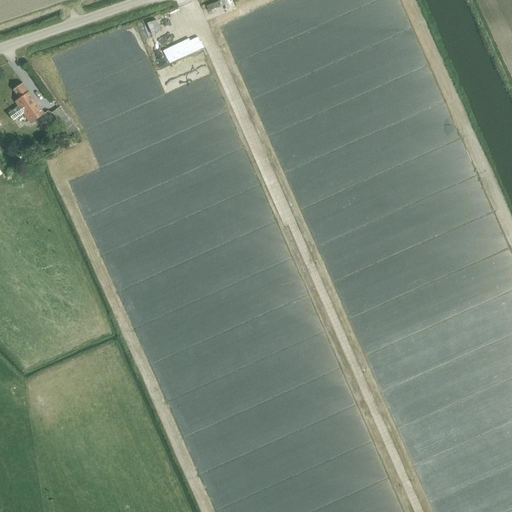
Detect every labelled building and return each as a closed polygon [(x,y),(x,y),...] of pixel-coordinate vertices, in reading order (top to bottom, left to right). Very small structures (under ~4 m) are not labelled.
[(233,2),(231,0),(217,0),(207,5),(210,12),(233,2)] [(152,34),(162,30),(157,19),(147,23),(152,34)] [(14,90),(20,98),(15,102),(19,106),(9,113),(8,112),(8,113),(13,121),(14,120),(13,120),(23,113),(31,124),(44,114),(29,92),(23,84),(23,83),(13,90),(14,90)] [(69,137),(70,138),(79,132),(78,131),(72,122),(71,123),(60,107),(52,113),(69,137)] [(4,131),(0,132),(0,144),(9,139),(4,131)] [(3,189),(0,204),(0,205),(7,207),(10,191),(3,189)]
